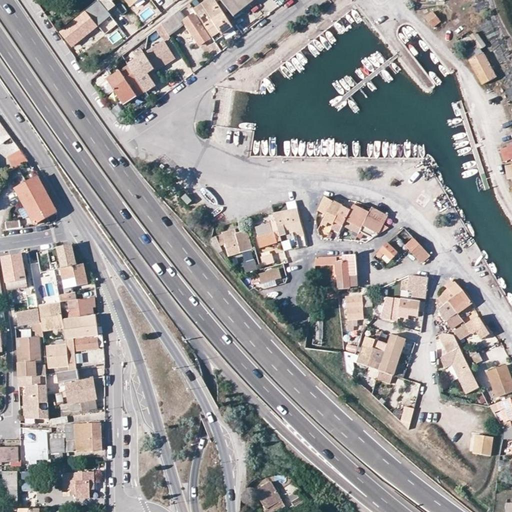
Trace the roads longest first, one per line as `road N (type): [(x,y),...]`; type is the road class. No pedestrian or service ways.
road 1 (trunk): [(447,511),(324,410),(223,303),(1,0)]
road 2 (trunk): [(0,38),(184,297),(279,403),(400,509)]
road 3 (trunk): [(163,298),(302,448),(366,499),(400,509)]
road 4 (primary): [(231,511),(216,425),(94,238)]
road 5 (primary): [(0,62),(163,298)]
road 6 (residential): [(398,0),(464,65),(511,202)]
road 7 (primary): [(195,511),(192,486),(210,385),(203,357),(163,298)]
road 8 (primary): [(126,324),(184,511)]
road 9 (residential): [(126,324),(115,342),(118,506)]
road 10 (residential): [(0,426),(13,402),(0,253)]
road 11 (residential): [(305,0),(171,102)]
road 12 (residential): [(171,102),(228,173),(299,179)]
road 13 (primary): [(86,226),(0,101)]
road 14 (residential): [(171,102),(120,136),(79,77)]
road 15 (residential): [(184,0),(79,77)]
